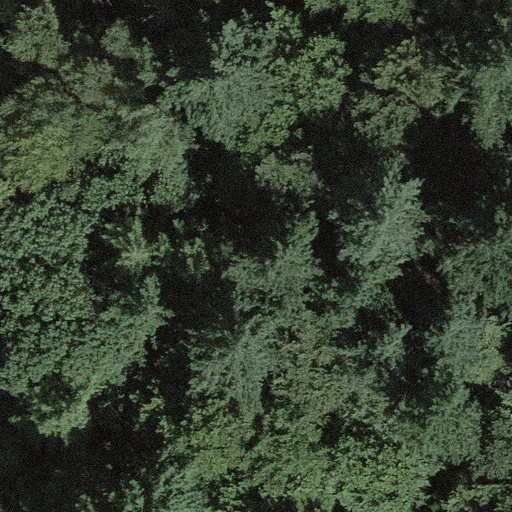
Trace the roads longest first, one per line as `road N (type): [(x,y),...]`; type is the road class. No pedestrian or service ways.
road 1 (track): [(205,511),(191,459),(134,387),(29,369),(0,383)]
road 2 (track): [(323,511),(511,304)]
